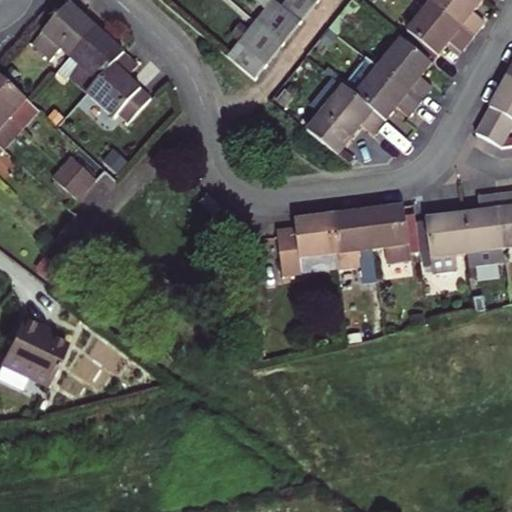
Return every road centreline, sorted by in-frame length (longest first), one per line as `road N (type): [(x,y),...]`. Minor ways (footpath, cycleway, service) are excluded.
road 1 (residential): [(117,0),(188,71),(215,163),(239,193),(283,200),(384,187),(409,179),(448,146)]
road 2 (residential): [(448,146),(511,28)]
